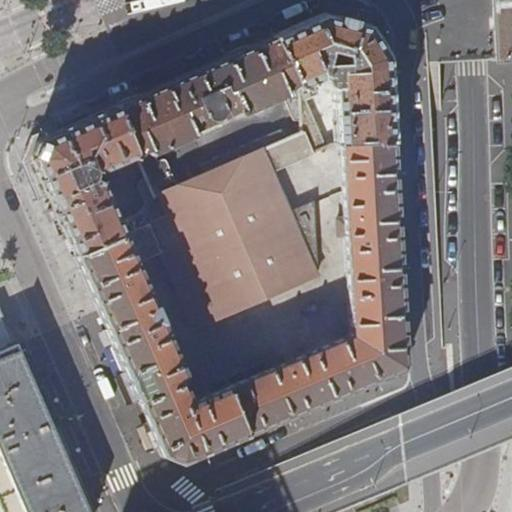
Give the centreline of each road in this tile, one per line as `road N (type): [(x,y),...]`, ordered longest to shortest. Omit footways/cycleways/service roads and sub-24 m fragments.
road 1 (secondary): [(471,0),(479,423),(460,511)]
road 2 (residential): [(387,0),(405,37),(420,386)]
road 3 (secondary): [(0,199),(138,511)]
road 4 (residential): [(0,103),(39,109),(288,0)]
road 5 (residential): [(420,386),(193,483),(168,511)]
road 6 (residential): [(251,511),(511,399)]
road 7 (primary): [(0,100),(196,12)]
road 8 (residential): [(420,386),(434,511)]
